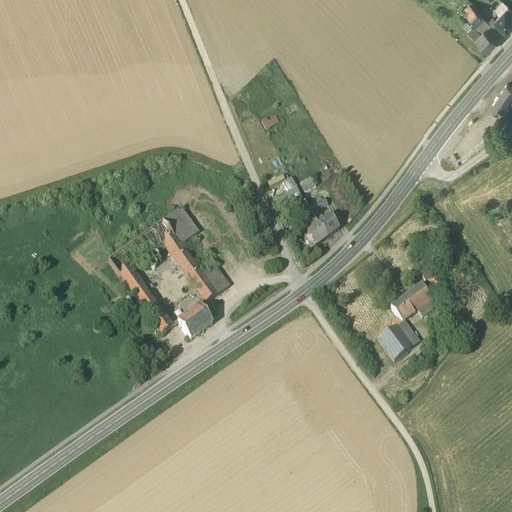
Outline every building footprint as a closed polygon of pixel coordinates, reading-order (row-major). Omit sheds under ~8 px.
[(508,7),(498,0),(492,0),(491,1),(503,12),(508,7)] [(484,19),(470,5),(463,12),(467,15),(474,22),(478,18),(482,21),(484,19)] [(503,12),(495,21),(506,32),(511,25),(511,15),(511,14),(511,11),(508,7),(503,12)] [(478,18),(474,22),(470,26),(472,27),(474,29),(482,21),(478,18)] [(497,42),(484,31),(479,36),(478,33),(474,29),(472,27),(470,29),(468,32),(488,51),(497,42)] [(511,87),(508,85),(491,108),(511,122),(511,111),(508,109),(511,105),(507,102),(511,94),(511,87)] [(266,130),(279,123),(275,116),(262,123),(266,130)] [(318,203),(308,209),(309,211),(310,213),(311,216),(316,213),(327,206),(324,200),(321,202),(320,199),(317,201),(318,203)] [(426,205),(421,209),(424,213),(429,209),(426,205)] [(311,216),(310,213),(307,215),(304,217),(310,226),(311,226),(313,229),(317,226),(314,221),(311,216)] [(329,217),(318,226),(327,239),(339,231),(329,217)] [(162,223),(108,262),(119,278),(129,271),(163,246),(173,239),(162,223)] [(313,229),(307,234),(316,248),(327,239),(318,226),(317,226),(313,229)] [(202,278),(173,239),(163,246),(205,305),(216,298),(215,298),(202,278)] [(214,270),(202,278),(215,298),(227,289),(214,270)] [(129,271),(119,278),(161,337),(172,329),(129,271)] [(420,286),(408,295),(419,311),(417,313),(421,319),(430,312),(426,306),(431,301),(420,286)] [(408,295),(390,309),(398,319),(401,324),(417,313),(419,311),(408,295)] [(212,326),(199,308),(177,325),(190,342),(212,326)] [(398,319),(391,324),(395,328),(394,328),(395,329),(401,324),(398,319)] [(395,329),(394,328),(378,341),(393,363),(411,350),(395,329)] [(167,351),(159,357),(163,362),(171,356),(167,351)]
